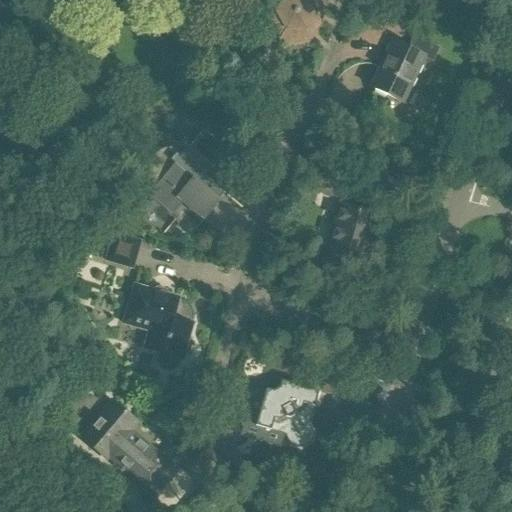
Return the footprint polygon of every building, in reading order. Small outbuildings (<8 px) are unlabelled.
[(294,42),(310,38),(303,27),(309,21),(311,12),(310,6),(317,3),(318,0),(271,0),(279,4),(277,12),(280,21),(285,27),(279,38),(294,42)] [(431,61),(437,48),(413,37),(407,49),(392,41),(383,61),(384,61),(381,69),(379,68),(370,88),(398,101),(404,87),(408,89),(423,57),(431,61)] [(210,167),(187,147),(183,153),(175,149),(167,148),(159,151),(153,156),(149,164),(148,172),(150,180),(155,186),(148,195),(172,214),(181,203),(203,221),(219,201),(217,200),(222,194),(211,185),(217,178),(220,181),(226,175),(226,174),(213,164),(210,167)] [(358,202),(365,178),(324,167),(317,191),(342,198),(339,206),(338,206),(322,264),(361,274),(377,216),(351,209),(353,201),(358,202)] [(131,269),(139,242),(112,234),(104,261),(131,269)] [(160,369),(174,369),(176,368),(178,359),(181,360),(183,355),(187,353),(190,343),(188,339),(192,324),(189,323),(189,321),(182,309),(188,306),(186,302),(178,300),(178,299),(168,296),(165,291),(156,289),(152,291),(133,286),(133,287),(138,288),(135,298),(130,297),(122,324),(148,332),(146,338),(163,342),(160,353),(159,352),(156,362),(160,369)] [(317,392),(280,381),(278,388),(272,392),(265,390),(254,427),(270,431),(270,430),(284,434),(284,435),(289,445),(300,448),(311,442),(314,431),(308,421),(312,407),(313,408),(317,392)] [(169,467),(129,432),(136,423),(112,402),(80,439),(105,460),(108,456),(149,491),(169,467)] [(201,484),(221,461),(200,444),(181,467),(201,484)] [(511,489),(492,482),(487,494),(508,502),(511,491),(511,489)] [(276,511),(282,506),(268,494),(258,506),(264,511),(276,511)]
